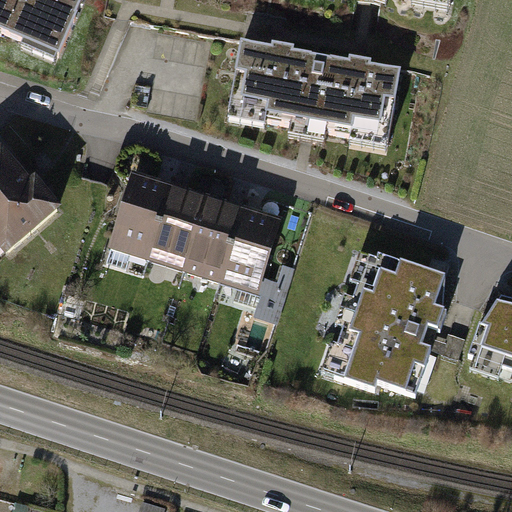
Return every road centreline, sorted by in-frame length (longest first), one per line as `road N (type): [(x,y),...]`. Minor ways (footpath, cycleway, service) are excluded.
road 1 (residential): [(434,216),(0,89)]
road 2 (secondary): [(333,511),(0,402)]
road 3 (track): [(209,511),(0,445)]
